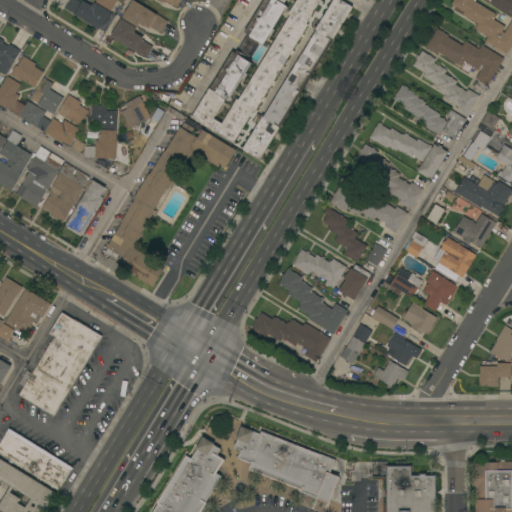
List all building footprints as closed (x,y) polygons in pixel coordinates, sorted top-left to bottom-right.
[(68,0),(77,0),(82,3),(83,1),(92,6),(95,2),(110,12),(110,13),(115,16),(105,32),(99,28),(98,29),(64,8),(68,0)] [(117,0),(111,11),(96,1),(96,0),(117,0)] [(134,0),(168,21),(161,33),(150,26),(149,28),(140,22),(137,27),(122,18),(132,0),(134,0)] [(156,0),(174,9),(179,0),(156,0)] [(320,0),(307,23),(309,24),(255,112),(254,111),(234,143),(191,117),(210,88),(233,51),(236,53),(237,50),(243,54),(245,51),(239,48),(248,33),(244,32),(263,0),(320,0)] [(261,160),(242,149),(262,116),(264,117),(317,30),(316,29),(332,0),(341,0),(353,7),(261,160)] [(511,44),(506,54),(485,41),(488,36),(475,28),(478,24),(462,14),(463,12),(451,4),(453,0),(474,0),(495,13),(492,18),(505,26),(502,31),(504,32),(511,21),(511,44)] [(511,15),(490,2),(491,0),(511,0),(511,15)] [(121,18),(137,28),(134,32),(143,38),(142,40),(152,46),(145,58),(110,36),(121,18)] [(487,85),(476,78),(480,71),(478,69),(478,70),(464,61),(461,66),(438,52),(437,54),(425,47),(437,28),(449,35),(448,36),(462,46),(465,41),(479,49),(482,45),(504,59),(487,85)] [(0,37),(3,40),(3,42),(3,43),(8,46),(9,44),(20,51),(6,75),(0,71),(0,37)] [(468,116),(456,109),(458,106),(445,99),(445,98),(444,97),(446,94),(434,87),(435,87),(433,86),(435,83),(423,76),(424,76),(423,75),(424,73),(413,66),(417,59),(415,58),(418,55),(419,55),(422,50),(436,59),(434,63),(446,70),(444,73),(457,81),(455,84),(467,91),(468,89),(480,96),(468,116)] [(21,79),(20,80),(10,74),(16,65),(17,66),(23,56),(36,64),(34,66),(44,72),(34,88),(21,79)] [(21,84),(16,93),(20,96),(17,101),(25,105),(18,116),(0,104),(0,87),(7,76),(21,84)] [(44,95),(40,92),(47,80),(53,84),(49,89),(64,98),(53,115),(38,105),(44,95)] [(426,128),(427,125),(415,118),(416,116),(404,109),(405,106),(394,99),(402,85),(404,86),(405,86),(407,87),(407,88),(418,94),(417,97),(420,99),(421,98),(423,100),(426,102),(424,105),(426,105),(426,104),(429,106),(428,107),(440,114),(438,116),(442,118),(442,117),(445,119),(445,120),(447,121),(439,135),(426,128)] [(68,94),(81,102),(79,105),(89,111),(80,126),(65,117),(65,118),(57,113),(68,94)] [(130,128),(121,112),(127,108),(124,104),(139,96),(151,117),(130,128)] [(46,112),(43,117),(51,121),(44,132),(19,116),(28,101),(46,112)] [(106,107),(106,110),(118,111),(117,129),(99,128),(100,122),(92,122),(92,118),(91,118),(92,107),(106,107)] [(442,131),(450,119),(446,116),(450,109),(466,119),(454,138),(442,131)] [(493,130),(481,122),(488,111),(500,118),(493,130)] [(45,132),(53,118),(63,124),(65,120),(80,129),(69,147),(45,132)] [(160,264),(159,266),(164,270),(153,287),(119,266),(124,258),(119,254),(116,259),(105,253),(108,248),(107,247),(122,222),(121,222),(134,199),(149,173),(150,174),(164,150),(165,151),(180,126),(181,127),(184,122),(195,129),(192,134),(198,137),(203,129),(237,150),(226,167),(220,164),(219,167),(193,151),(186,163),(185,162),(169,187),(168,186),(155,209),(156,210),(141,234),(142,235),(134,248),(160,264)] [(432,147),(423,161),(420,159),(419,160),(417,159),(417,158),(414,156),(412,158),(401,151),(401,152),(399,151),(399,150),(397,149),(396,151),(394,149),(393,150),(390,148),(391,148),(387,145),(386,147),(375,140),(374,142),(372,140),(373,139),(370,137),(378,123),(379,124),(380,122),(382,124),(382,125),(390,130),(392,128),(402,135),(402,133),(404,134),(405,134),(406,133),(408,134),(408,135),(417,141),(419,139),(432,147)] [(479,123),(486,126),(483,131),(477,127),(479,123)] [(131,167),(118,159),(123,150),(120,148),(132,128),(143,134),(143,135),(148,138),(131,167)] [(20,172),(22,173),(10,191),(0,184),(0,159),(6,163),(8,159),(0,153),(0,151),(7,140),(7,139),(12,130),(22,136),(16,145),(32,155),(20,172)] [(117,130),(116,159),(95,158),(95,157),(84,157),(84,146),(95,147),(95,140),(98,140),(98,134),(101,134),(101,130),(117,130)] [(483,150),(478,147),(474,154),(467,150),(472,142),(473,143),(480,131),(491,137),(483,150)] [(492,136),(499,140),(495,147),(488,143),(492,136)] [(410,209),(399,202),(401,200),(387,191),(388,188),(378,182),(381,178),(368,170),(369,167),(356,159),(360,152),(359,151),(361,148),(362,149),(365,144),(379,153),(377,155),(382,159),(383,158),(386,160),(385,161),(390,164),(388,167),(393,170),(394,169),(396,170),(395,171),(400,174),(399,177),(404,181),(404,180),(407,181),(406,182),(410,184),(411,182),(423,189),(410,209)] [(432,180),(418,171),(418,170),(417,169),(418,167),(420,168),(434,144),(439,146),(440,145),(443,147),(442,148),(448,152),(432,180)] [(511,179),(509,182),(497,174),(500,170),(502,171),(507,165),(496,158),(505,144),(511,148),(511,179)] [(36,207),(20,198),(22,195),(16,192),(21,184),(22,185),(30,172),(26,170),(35,156),(34,156),(40,146),(64,161),(58,170),(59,171),(36,207)] [(90,177),(76,199),(77,199),(63,223),(50,215),(51,213),(42,207),(52,192),(58,196),(61,191),(51,186),(60,172),(59,171),(65,162),(90,177)] [(481,206),(481,207),(455,192),(454,193),(443,187),(448,178),(459,185),(464,176),(477,185),(484,174),(497,182),(498,181),(511,189),(511,191),(502,207),(505,208),(499,217),(481,206)] [(106,188),(101,196),(103,198),(103,199),(82,235),(66,225),(93,180),(106,188)] [(396,233),(384,226),(386,223),(382,221),(382,222),(379,220),(380,220),(374,216),(372,219),(368,216),(367,217),(364,215),(360,212),(358,215),(353,212),(351,211),(346,207),(343,211),(339,208),(338,208),(336,207),(337,206),(330,202),(333,196),(332,195),(334,193),(335,194),(339,187),(353,196),(354,193),(367,201),(370,196),(381,203),(383,201),(395,209),(397,206),(408,213),(396,233)] [(447,191),(454,195),(451,201),(443,197),(447,191)] [(436,224),(426,217),(434,204),(444,210),(436,224)] [(357,261),(344,253),(347,248),(334,240),(338,235),(327,228),(329,225),(323,222),(327,215),(324,213),(328,207),(349,220),(345,225),(358,233),(355,238),(367,246),(357,261)] [(481,248),(471,242),(469,244),(462,239),(463,238),(453,232),(463,216),(471,220),(471,219),(474,221),(473,222),(475,223),(481,214),(496,223),(481,248)] [(419,228),(429,234),(426,239),(416,233),(419,228)] [(462,278),(438,263),(445,252),(440,249),(443,245),(442,244),(444,241),(445,241),(447,237),(476,255),(462,278)] [(416,257),(406,250),(412,240),(423,247),(416,257)] [(376,266),(366,260),(376,243),(386,250),(376,266)] [(341,276),(342,277),(341,280),(339,279),(333,289),(325,284),(327,281),(319,276),(318,277),(316,276),(317,274),(311,271),(309,274),(305,272),(304,274),(301,272),(302,271),(292,264),(302,249),(307,252),(307,251),(310,252),(309,254),(315,257),(316,254),(321,257),(322,256),(325,257),(324,259),(329,262),(329,260),(331,261),(333,258),(347,267),(341,276)] [(338,291),(345,279),(343,278),(346,274),(347,274),(350,268),(353,269),(356,264),(362,267),(362,268),(370,273),(355,300),(338,291)] [(333,334),(309,319),(309,318),(307,317),(309,315),(298,308),(300,305),(299,304),(300,301),(289,295),(290,294),(288,293),(290,291),(278,284),(282,277),(281,276),(283,273),(284,274),(288,268),(303,277),(301,280),(313,288),(311,291),(324,299),(322,302),(332,309),(335,303),(348,310),(333,334)] [(397,274),(407,280),(412,272),(416,275),(415,276),(418,278),(419,277),(424,280),(419,288),(418,287),(412,298),(390,284),(397,274)] [(456,285),(444,304),(441,302),(435,311),(424,304),(430,295),(423,291),(435,272),(456,285)] [(4,316),(0,313),(0,285),(1,282),(2,282),(6,277),(22,287),(4,316)] [(43,317),(38,314),(25,335),(14,328),(5,322),(26,288),(51,304),(43,317)] [(423,308),(422,309),(437,318),(432,326),(433,327),(430,332),(429,331),(428,332),(426,331),(425,333),(423,332),(422,333),(411,326),(412,324),(403,319),(413,302),(423,308)] [(392,329),(371,316),(378,306),(399,319),(392,329)] [(53,416),(19,395),(24,387),(19,384),(27,370),(32,373),(54,337),(49,334),(62,312),(75,320),(75,319),(102,336),(53,416)] [(316,362),(304,354),(308,349),(297,343),(295,346),(283,338),(280,341),(268,334),(266,337),(251,328),(255,322),(254,321),(256,318),(257,319),(261,312),(272,319),(274,317),(275,318),(276,317),(287,323),(288,321),(289,322),(292,319),(303,325),(304,323),(306,324),(306,323),(331,338),(316,362)] [(14,330),(7,341),(0,336),(0,327),(3,323),(14,330)] [(366,342),(353,335),(360,324),(372,331),(366,342)] [(490,352),(497,340),(496,339),(505,325),(511,329),(511,332),(511,334),(511,352),(507,360),(504,360),(490,352)] [(417,358),(413,356),(412,357),(411,357),(405,365),(386,354),(390,347),(387,345),(394,333),(422,350),(417,358)] [(352,364),(340,356),(353,336),(365,343),(352,364)] [(0,385),(0,359),(12,367),(0,385)] [(389,362),(387,361),(389,359),(409,371),(404,380),(399,377),(398,379),(397,378),(392,387),(379,379),(379,378),(374,375),(378,368),(384,371),(389,362)] [(511,377),(509,377),(509,378),(500,378),(500,377),(499,377),(499,385),(498,385),(498,386),(488,386),(488,385),(480,385),(480,366),(497,366),(497,363),(511,363),(511,377)] [(252,464),(238,458),(241,450),(234,448),(238,439),(237,439),(242,426),(260,433),(261,431),(318,454),(319,452),(336,459),(331,473),(340,476),(329,503),(317,498),(317,497),(249,469),(252,464)] [(73,468),(66,480),(65,480),(59,490),(0,454),(0,443),(9,429),(73,468)] [(187,455),(192,458),(197,449),(196,448),(203,436),(215,444),(214,445),(222,449),(218,455),(225,459),(217,473),(222,476),(206,502),(207,503),(201,511),(152,511),(158,504),(157,503),(187,455)] [(0,511),(0,459),(56,493),(44,511),(5,511),(0,509),(0,503),(11,486),(2,480),(0,483),(0,511)] [(384,477),(385,462),(371,461),(371,476),(384,477)] [(386,511),(386,465),(396,465),(396,461),(405,461),(405,465),(412,465),(412,475),(419,475),(419,473),(426,473),(426,475),(437,475),(437,511),(386,511)] [(511,462),(511,511),(475,511),(475,486),(472,486),(472,469),(475,469),(475,463),(484,463),(484,462),(496,462),(511,462)]
